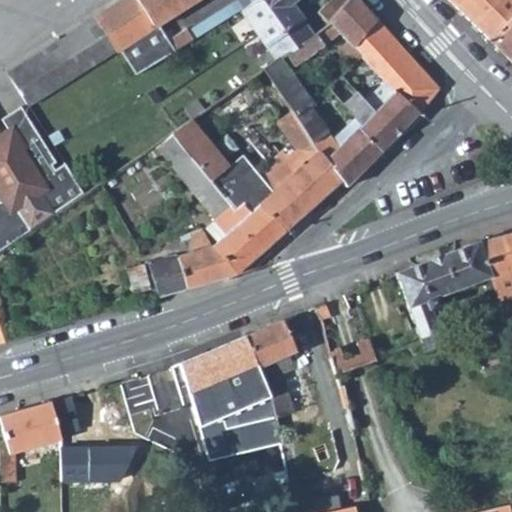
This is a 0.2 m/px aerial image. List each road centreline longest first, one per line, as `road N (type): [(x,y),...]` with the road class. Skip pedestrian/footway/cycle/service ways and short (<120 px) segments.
road 1 (secondary): [(511,203),(161,330),(0,376)]
road 2 (secondary): [(400,0),(511,117)]
